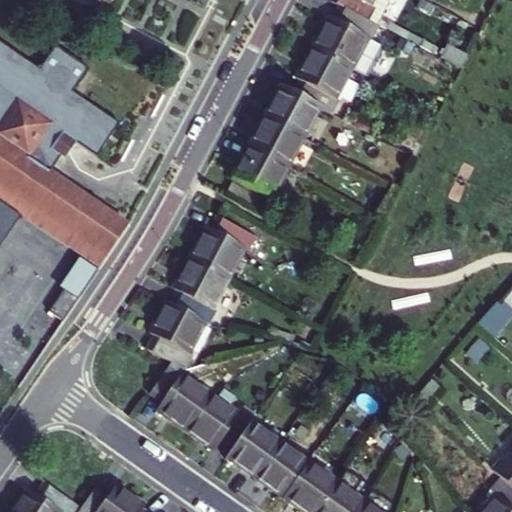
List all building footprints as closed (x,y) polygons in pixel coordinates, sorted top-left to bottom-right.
[(339,0),(337,5),(345,10),(372,24),(373,23),(380,10),(388,14),(395,0),(339,0)] [(373,23),(372,24),(345,10),(338,22),(334,20),(317,49),(356,69),(373,78),(388,48),(376,42),(384,29),(380,27),(373,23)] [(388,14),(380,10),(373,23),(380,27),(388,14)] [(0,136),(56,174),(62,166),(68,157),(64,154),(74,139),(102,159),(125,125),(80,93),(96,70),(62,47),(46,70),(0,37),(0,136)] [(455,40),(443,62),(464,74),(476,52),(455,40)] [(323,108),(336,116),(343,103),(340,101),(356,69),(317,49),(300,80),(305,83),(298,95),(323,108)] [(285,88),(268,118),(306,139),(323,108),(298,95),(285,88)] [(252,148),(290,169),(306,139),(268,118),(252,148)] [(0,181),(110,257),(132,226),(56,174),(0,136),(0,181)] [(290,169),(252,148),(235,180),(274,200),(290,169)] [(0,181),(0,201),(23,217),(83,258),(101,270),(110,257),(0,181)] [(0,251),(23,217),(0,201),(0,251)] [(258,237),(221,216),(213,229),(209,228),(193,257),(231,278),(247,248),(252,251),(258,237)] [(213,310),(231,278),(193,257),(175,291),(179,292),(173,303),(207,322),(212,324),(218,313),(213,310)] [(83,258),(66,282),(70,284),(85,294),(101,270),(83,258)] [(70,284),(52,311),(66,320),(85,294),(70,284)] [(189,354),(207,322),(173,303),(169,301),(152,333),(156,335),(149,348),(173,362),(187,369),(194,356),(189,354)] [(476,324),(489,336),(508,315),(495,303),(476,324)] [(184,374),(187,369),(173,362),(152,392),(163,400),(158,407),(187,428),(212,394),(184,374)] [(430,380),(413,399),(422,407),(438,388),(430,380)] [(219,442),(230,450),(250,423),(256,415),(244,407),(239,414),(212,394),(187,428),(214,448),(219,442)] [(226,457),(254,477),(279,443),(250,423),(230,450),(226,457)] [(279,443),(254,477),(282,498),(307,464),(279,443)] [(511,452),(502,463),(495,456),(484,468),(497,480),(511,493),(511,452)] [(282,498),(301,511),(315,511),(336,485),(307,464),(282,498)] [(493,497),(480,511),(511,511),(511,493),(497,480),(487,491),(493,497)] [(76,511),(80,507),(45,483),(37,495),(27,488),(9,511),(76,511)] [(139,511),(142,509),(145,504),(116,483),(108,493),(96,485),(80,507),(76,511),(139,511)] [(336,485),(315,511),(356,511),(362,505),(362,504),(336,485)]
